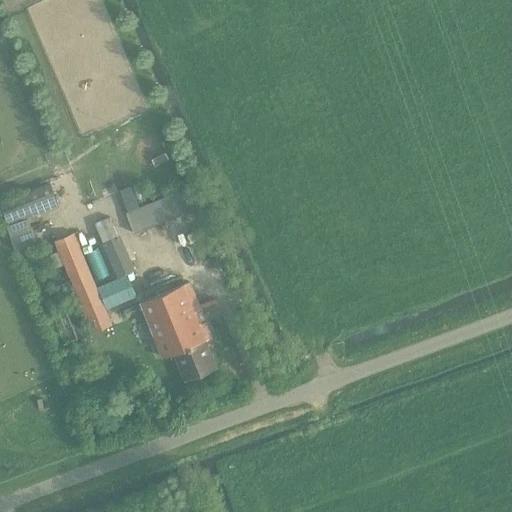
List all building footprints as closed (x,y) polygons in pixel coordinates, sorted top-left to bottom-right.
[(61,207),(51,184),(2,204),(10,225),(7,226),(16,251),(39,243),(30,219),(61,207)] [(193,187),(140,208),(132,186),(120,190),(121,192),(129,212),(126,213),(134,234),(201,208),(193,187)] [(103,243),(106,242),(119,236),(111,218),(95,224),(103,243)] [(55,241),(59,251),(50,255),(56,268),(64,265),(93,333),(112,325),(74,233),(55,241)] [(106,242),(119,273),(132,267),(119,236),(106,242)] [(212,338),(207,326),(201,310),(217,303),(215,299),(199,305),(190,282),(141,302),(163,357),(174,353),(186,380),(217,368),(205,341),(212,338)]
